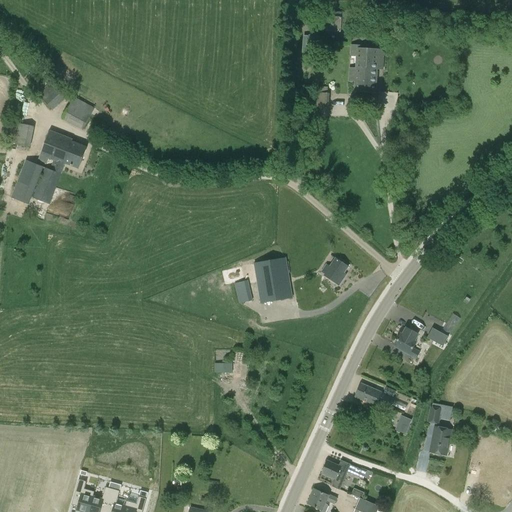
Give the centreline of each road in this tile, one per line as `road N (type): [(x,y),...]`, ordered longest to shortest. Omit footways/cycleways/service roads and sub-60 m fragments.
road 1 (tertiary): [(288,511),(377,316),(426,249),(511,175)]
road 2 (unknown): [(318,442),(415,474),(461,466)]
